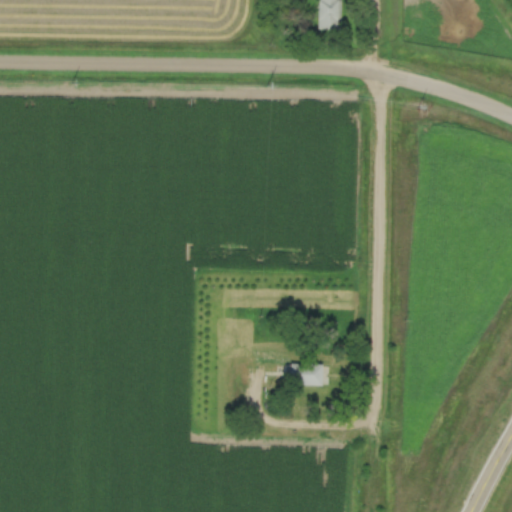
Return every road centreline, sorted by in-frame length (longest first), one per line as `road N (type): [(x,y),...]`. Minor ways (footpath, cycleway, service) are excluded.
road 1 (residential): [(511,112),(420,75),(348,68),(0,64)]
road 2 (residential): [(373,511),(380,72)]
